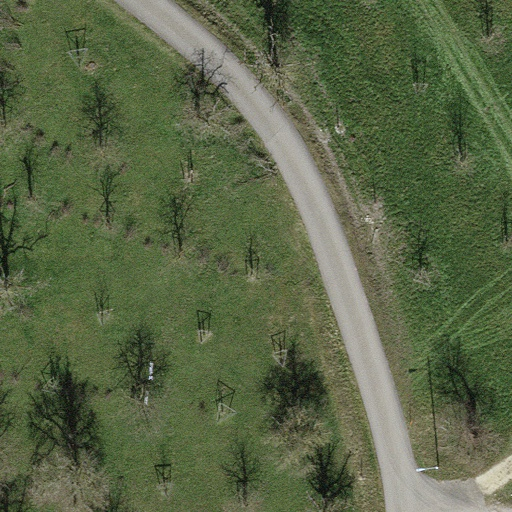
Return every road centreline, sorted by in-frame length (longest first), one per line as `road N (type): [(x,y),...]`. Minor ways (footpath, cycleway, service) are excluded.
road 1 (motorway): [(110,0),(71,339),(65,511)]
road 2 (motorway): [(373,511),(384,266),(414,0)]
